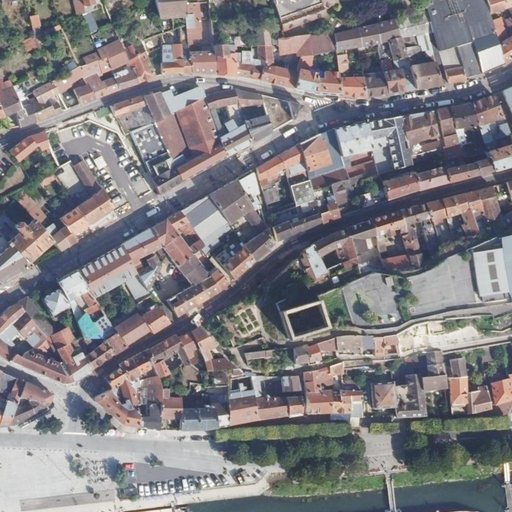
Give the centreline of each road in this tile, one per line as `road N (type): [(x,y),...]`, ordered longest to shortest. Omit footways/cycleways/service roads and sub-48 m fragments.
road 1 (residential): [(511,174),(325,228),(220,302),(100,371)]
road 2 (secondary): [(0,302),(330,115)]
road 3 (residential): [(0,143),(180,79),(312,100),(330,115)]
road 4 (residential): [(511,437),(306,442)]
road 5 (residential): [(308,460),(511,437)]
road 6 (secondary): [(330,115),(475,90),(511,74)]
road 7 (residential): [(173,449),(264,464),(308,460)]
road 8 (residential): [(306,442),(173,449)]
